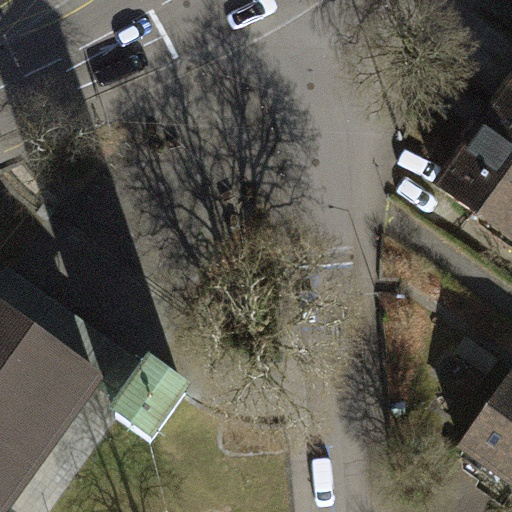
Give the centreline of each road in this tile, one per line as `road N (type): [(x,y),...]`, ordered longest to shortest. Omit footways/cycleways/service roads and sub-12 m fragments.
road 1 (residential): [(283,0),(317,79),(333,173),(355,511)]
road 2 (secondary): [(0,94),(171,0)]
